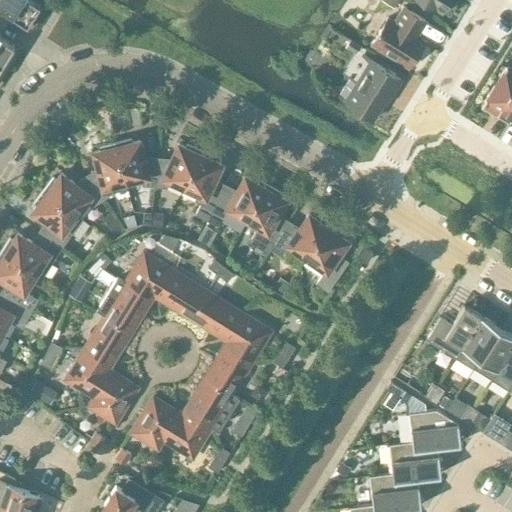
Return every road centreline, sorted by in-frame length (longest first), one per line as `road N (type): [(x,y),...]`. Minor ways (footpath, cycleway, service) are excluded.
road 1 (tertiary): [(0,150),(52,83),(93,62),(145,65),(371,197)]
road 2 (tertiary): [(511,282),(371,197)]
road 3 (residential): [(74,511),(91,478),(0,421)]
road 4 (residential): [(422,114),(494,0)]
